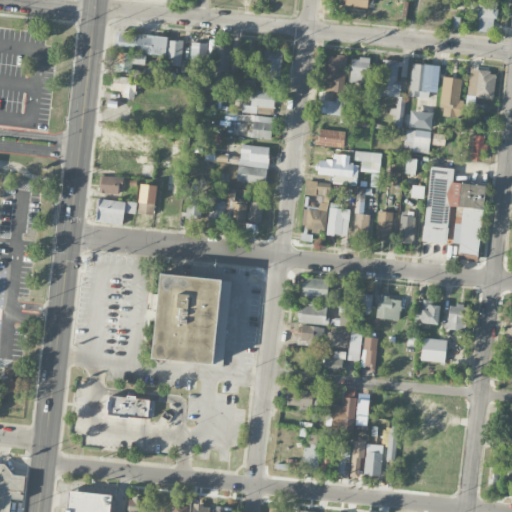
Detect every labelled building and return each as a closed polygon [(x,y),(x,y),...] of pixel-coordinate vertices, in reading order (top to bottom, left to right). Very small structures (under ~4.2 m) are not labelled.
[(369,0),(339,0),(339,3),(368,8),(369,0)] [(495,30),(494,1),(474,2),(475,31),(495,30)] [(184,38),(114,32),(113,50),(116,50),(115,68),(126,69),(127,62),(144,64),(145,54),(173,56),(172,64),(182,65),(184,38)] [(206,42),(190,42),(190,67),(206,67),(206,42)] [(230,73),(230,45),(214,45),(214,73),(230,73)] [(255,47),(240,47),(240,68),(255,68),(255,47)] [(282,77),(282,48),(264,48),(264,77),(282,77)] [(346,55),(327,54),(325,91),(344,92),(346,55)] [(368,57),(349,57),(349,83),(368,83),(368,57)] [(400,96),(401,59),(381,59),(380,96),(395,96),(394,127),(403,127),(404,97),(400,96)] [(436,98),(437,64),(411,63),(410,97),(436,98)] [(466,96),(492,99),(495,71),(470,68),(466,96)] [(461,78),(443,75),(439,106),(457,108),(461,78)] [(113,94),(138,94),(138,77),(113,77),(113,94)] [(275,112),(275,91),(250,91),(250,112),(275,112)] [(317,113),(342,114),(343,101),(318,100),(317,113)] [(273,118),(249,114),(247,136),(271,139),(273,118)] [(428,145),(431,131),(407,128),(404,141),(428,145)] [(345,131),(318,129),(317,145),(344,147),(345,131)] [(465,158),(483,162),(488,137),(470,133),(465,158)] [(432,144),(445,145),(445,134),(433,134),(432,144)] [(269,146),(240,144),(237,181),(266,183),(269,146)] [(355,184),(357,166),(372,167),(373,152),(355,151),(354,163),(349,163),(349,155),(330,153),(329,162),(318,161),(317,173),(331,174),(331,182),(355,184)] [(415,158),(406,158),(406,173),(414,173),(415,158)] [(453,168),(430,166),(423,241),(458,244),(457,259),(478,261),(485,184),(451,181),(453,168)] [(100,194),(123,192),(122,175),(99,176),(100,194)] [(347,235),(349,204),(327,202),(329,183),(305,181),(304,194),(316,195),(315,209),(302,208),(300,231),(347,235)] [(153,215),(156,185),(140,184),(137,213),(153,215)] [(363,213),(365,188),(356,187),(353,232),(367,233),(368,213),(363,213)] [(95,220),(122,224),(124,211),(133,212),(135,202),(98,197),(95,220)] [(186,218),(201,218),(201,198),(186,198),(186,218)] [(225,201),(210,200),(209,219),(224,219),(225,201)] [(246,202),(231,200),(228,221),(244,223),(246,202)] [(263,202),(250,201),(249,220),(262,220),(263,202)] [(390,240),(390,212),(376,212),(376,240),(390,240)] [(400,243),(415,243),(415,212),(400,212),(400,243)] [(223,364),(230,280),(158,274),(151,358),(223,364)] [(327,278),(297,278),(297,297),(327,297),(327,278)] [(358,313),(370,314),(372,293),(360,292),(358,313)] [(398,320),(401,297),(378,295),(375,318),(398,320)] [(439,301),(417,299),(414,322),(436,325),(439,301)] [(297,324),(349,324),(349,316),(328,315),(328,301),(297,301),(297,324)] [(467,331),(470,305),(446,302),(443,328),(467,331)] [(322,326),(296,326),(296,344),(322,344),(322,326)] [(362,330),(351,329),(347,360),(359,361),(362,330)] [(362,368),(376,368),(376,335),(362,335),(362,368)] [(420,360),(444,362),(446,339),(422,337),(420,360)] [(323,370),(342,371),(342,358),(323,357),(323,370)] [(7,392),(16,389),(12,377),(3,379),(7,392)] [(357,417),(365,417),(367,396),(358,395),(359,387),(339,386),(336,427),(356,429),(357,417)] [(283,406),(315,405),(314,391),(283,392),(283,406)] [(154,396),(106,395),(106,417),(153,418),(154,396)] [(398,429),(389,428),(384,458),(394,460),(398,429)] [(319,434),(309,434),(309,444),(303,444),(302,468),(319,468),(319,434)] [(352,440),(351,477),(361,477),(363,440),(352,440)] [(364,475),(381,475),(382,444),(365,444),(364,475)] [(350,446),(339,445),(338,459),(349,460),(350,446)] [(490,489),(502,489),(501,453),(488,453),(490,489)] [(0,511),(9,511),(11,498),(23,499),(25,475),(8,474),(9,464),(0,463),(0,511)] [(127,511),(145,511),(145,497),(128,498),(127,511)]
